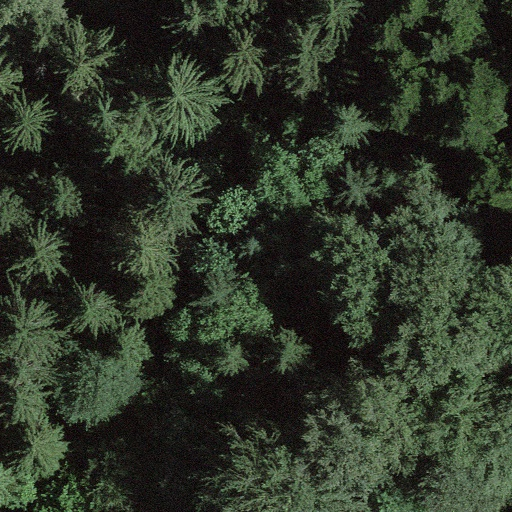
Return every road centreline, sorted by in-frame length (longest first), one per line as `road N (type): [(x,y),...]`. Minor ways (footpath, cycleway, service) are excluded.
road 1 (track): [(0,240),(242,173),(263,118),(370,0)]
road 2 (track): [(242,173),(154,364),(47,511)]
